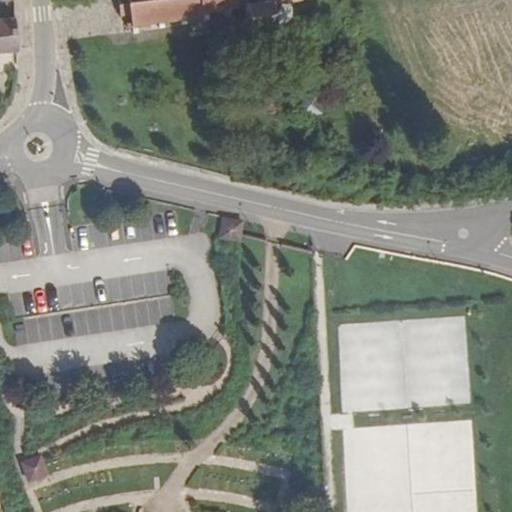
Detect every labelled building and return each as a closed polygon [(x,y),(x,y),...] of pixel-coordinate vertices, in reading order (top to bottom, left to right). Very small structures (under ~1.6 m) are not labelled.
[(0,0),(0,19),(16,19),(15,0),(0,0)] [(129,17),(126,0),(117,0),(119,18),(129,17)] [(126,0),(129,17),(129,23),(126,23),(126,28),(130,28),(131,34),(136,34),(135,27),(156,25),(157,30),(162,30),(162,24),(180,21),(180,27),(186,26),(186,20),(203,18),(203,22),(208,22),(208,15),(226,13),(226,19),(232,19),(232,12),(246,11),(249,30),(274,26),(271,5),(294,2),(296,0),(126,0)] [(0,51),(17,50),(16,19),(0,19),(0,51)] [(319,92),(296,94),(300,117),(322,113),(319,92)] [(85,316),(41,317),(41,334),(85,333),(85,316)]
